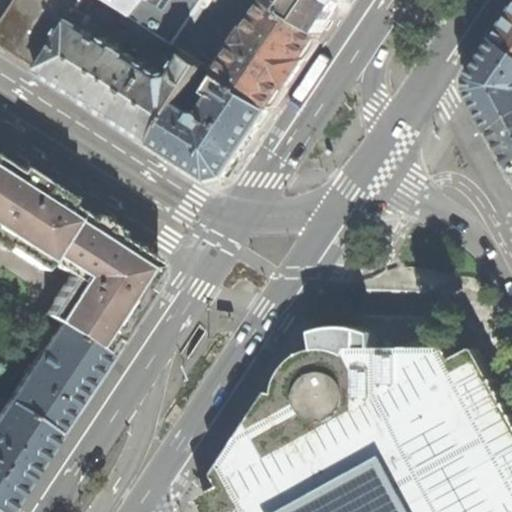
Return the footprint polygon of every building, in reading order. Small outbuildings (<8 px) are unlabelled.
[(37,66),(43,69),(75,19),(76,20),(89,0),(91,0),(99,5),(102,0),(19,0),(0,28),(0,31),(3,43),(37,66)] [(107,0),(174,45),(185,30),(190,34),(212,0),(107,0)] [(268,0),(271,1),(320,34),(338,7),(342,0),(268,0)] [(271,1),(222,76),(271,109),(296,71),(320,34),(271,1)] [(511,18),(498,39),(511,48),(511,18)] [(75,19),(43,69),(92,101),(156,141),(180,103),(204,65),(187,54),(173,75),(164,76),(76,20),(75,19)] [(511,48),(498,39),(472,79),(471,91),(490,125),(492,130),(511,117),(511,48)] [(180,103),(156,141),(212,178),(227,175),(248,143),(271,109),(222,76),(211,92),(218,96),(206,115),(195,114),(180,103)] [(511,117),(492,130),(496,137),(511,166),(511,117)] [(0,246),(2,243),(38,266),(44,259),(69,274),(43,315),(52,321),(101,351),(106,344),(111,337),(115,341),(148,291),(142,287),(156,266),(155,261),(0,162),(0,246)] [(53,331),(6,402),(55,432),(80,394),(106,355),(101,351),(52,321),(47,326),(53,331)] [(225,485),(205,497),(204,501),(210,511),(511,511),(511,402),(482,348),(478,347),(458,357),(456,356),(451,348),(448,346),(355,347),(351,354),(342,350),(329,348),(319,348),(309,351),(298,357),(288,366),(281,380),(279,393),(272,392),(218,472),(225,485)] [(0,511),(2,511),(31,469),(55,432),(6,402),(0,398),(0,511)]
